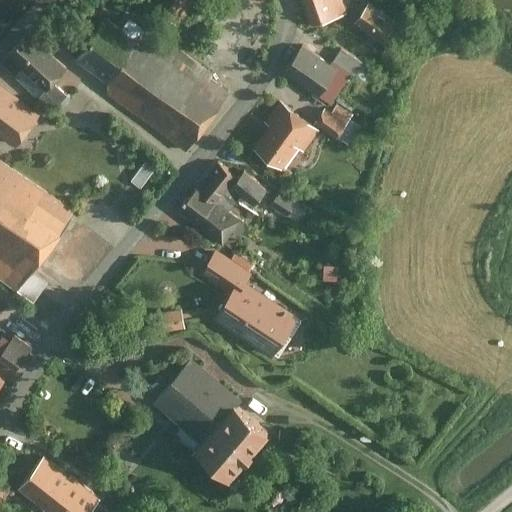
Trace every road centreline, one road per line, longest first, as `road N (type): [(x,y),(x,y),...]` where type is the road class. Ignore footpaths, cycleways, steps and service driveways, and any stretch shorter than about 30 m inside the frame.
road 1 (residential): [(25,26),(110,105),(193,166)]
road 2 (residential): [(57,336),(193,166)]
road 3 (residential): [(193,166),(279,44),(283,0)]
